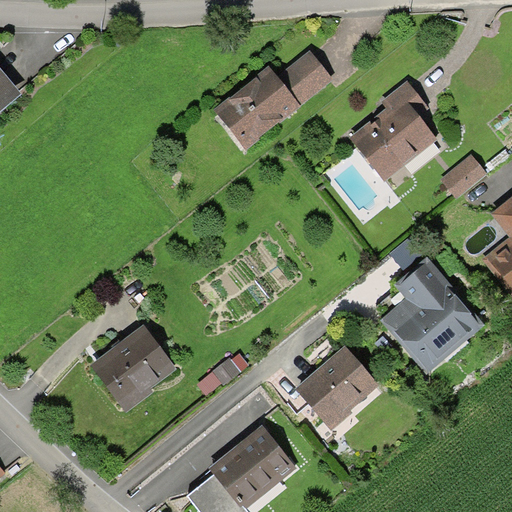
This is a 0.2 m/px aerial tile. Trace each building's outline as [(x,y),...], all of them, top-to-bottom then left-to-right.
[(323,65),(313,53),(291,71),(290,76),(283,82),(272,68),(230,102),(231,103),(245,121),(240,125),(252,141),(300,103),(299,103),(333,77),(323,65)] [(0,106),(14,94),(0,77),(0,106)] [(385,103),(391,111),(404,126),(418,115),(428,107),(409,83),(385,103)] [(404,126),(391,111),(354,141),(384,178),(435,137),(423,122),(418,115),(404,126)] [(475,184),(489,173),(474,156),(461,167),(475,184)] [(475,184),(461,167),(445,180),(459,197),(475,184)] [(511,242),(492,258),(509,279),(511,277),(511,204),(502,213),(511,225),(511,242)] [(397,328),(430,366),(481,323),(429,262),(403,284),(422,306),(397,328)] [(378,306),(397,328),(422,306),(403,284),(394,292),(378,306)] [(109,381),(121,397),(141,382),(145,387),(172,366),(145,330),(98,366),(109,381)] [(302,389),(328,419),(345,404),(349,408),(378,383),(348,348),(317,375),(302,389)] [(352,411),(349,408),(345,404),(328,419),(335,427),(352,411)] [(190,494),(204,511),(252,511),(244,501),(278,474),(283,479),(298,467),(269,431),(226,465),(190,494)]
